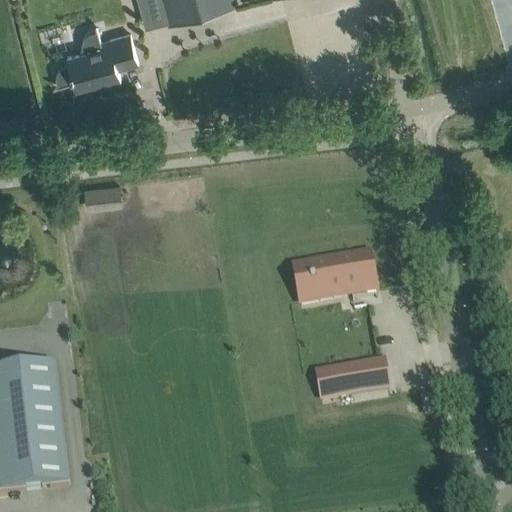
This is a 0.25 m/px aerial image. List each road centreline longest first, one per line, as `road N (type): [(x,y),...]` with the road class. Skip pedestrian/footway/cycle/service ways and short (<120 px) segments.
road 1 (unclassified): [(0,164),(418,112)]
road 2 (unclassified): [(484,493),(418,112)]
